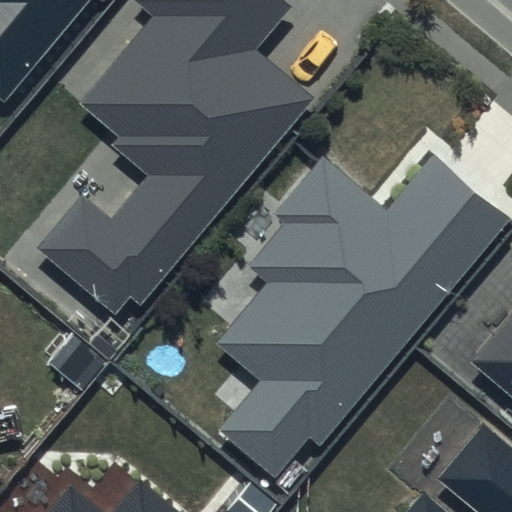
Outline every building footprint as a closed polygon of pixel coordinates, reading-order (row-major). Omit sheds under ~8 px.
[(0,0),(0,97),(5,102),(89,0),(100,0),(101,1),(102,0),(0,0)] [(293,5),(286,0),(138,0),(155,14),(79,105),(117,136),(108,146),(144,176),(111,215),(82,191),(36,246),(116,312),(131,295),(140,303),(311,99),(253,52),(293,5)] [(511,218),(511,217),(434,152),(386,209),(324,157),(276,214),(285,221),(247,266),(267,283),(214,345),(258,382),(218,430),(275,477),(309,437),(320,446),(511,218)] [(511,311),(469,363),(511,398),(511,311)] [(511,511),(511,446),(484,423),(436,480),(474,511),(446,511),(423,493),(406,511),(511,511)] [(183,511),(142,478),(113,511),(102,511),(69,485),(46,511),(183,511)]
